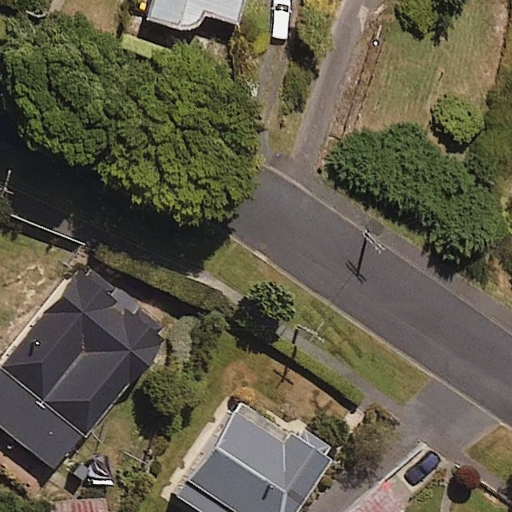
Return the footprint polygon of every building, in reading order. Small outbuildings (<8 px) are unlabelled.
[(242,0),(151,0),(147,14),(196,28),(202,7),(238,18),(242,0)] [(159,342),(75,272),(0,360),(0,467),(31,494),(159,342)] [(291,511),(327,459),(239,401),(176,497),(198,511),(291,511)] [(396,511),(402,507),(380,483),(347,511),(396,511)] [(100,511),(101,501),(43,501),(43,511),(100,511)]
